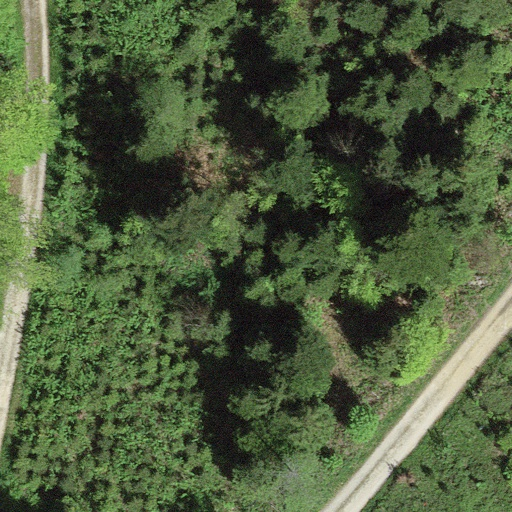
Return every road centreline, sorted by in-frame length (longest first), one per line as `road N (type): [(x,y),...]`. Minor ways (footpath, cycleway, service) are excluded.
road 1 (track): [(0,345),(15,0)]
road 2 (track): [(511,334),(302,511)]
